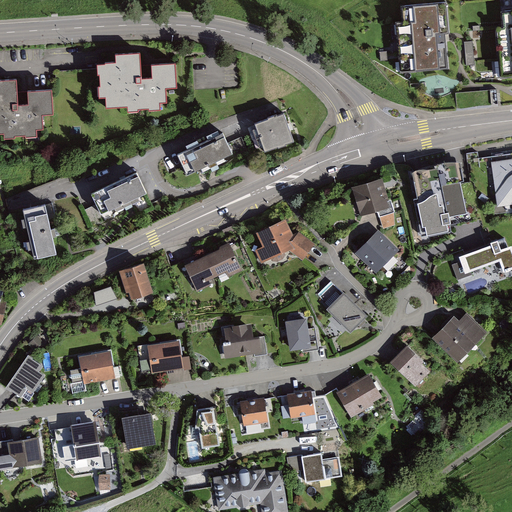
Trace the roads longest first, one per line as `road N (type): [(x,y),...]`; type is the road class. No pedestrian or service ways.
road 1 (residential): [(0,418),(343,363),(371,353),(414,303)]
road 2 (tertiary): [(0,348),(39,301),(107,260),(281,180),(368,150)]
road 3 (tertiary): [(0,32),(166,25),(252,38),(329,81),(356,113),(368,150)]
road 4 (track): [(391,511),(511,425)]
road 5 (tertiary): [(368,150),(511,122)]
